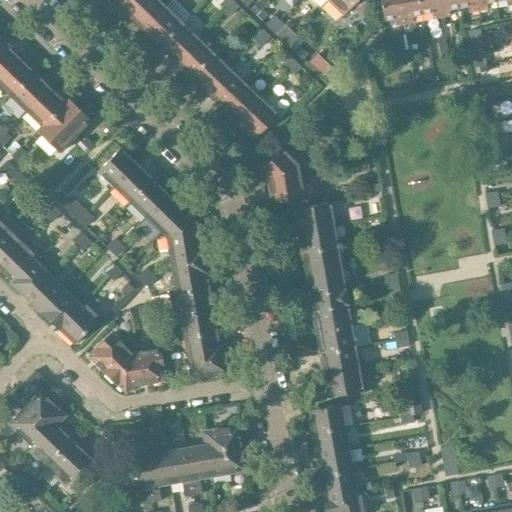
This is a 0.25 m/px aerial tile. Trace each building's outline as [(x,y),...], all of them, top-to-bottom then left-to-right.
[(141,0),(110,0),(108,2),(124,18),(126,16),(141,0)] [(157,0),(141,0),(126,16),(124,18),(125,19),(127,16),(142,31),(165,7),(157,0)] [(224,0),(219,6),(224,11),(233,2),(230,0),(224,0)] [(327,0),(328,0),(343,15),(357,0),(327,0)] [(366,0),(362,0),(355,8),(364,17),(374,7),(366,0)] [(395,25),(403,24),(398,0),(379,0),(383,21),(394,19),(395,25)] [(418,0),(398,0),(403,24),(413,22),(412,16),(421,14),(418,0)] [(437,0),(418,0),(421,14),(431,13),(432,19),(441,17),(437,0)] [(457,0),(437,0),(441,17),(450,15),(449,10),(459,8),(457,0)] [(476,0),(457,0),(459,8),(468,6),(470,12),(478,10),(476,0)] [(496,0),(476,0),(478,10),(487,9),(486,3),(496,1),(496,0)] [(233,2),(224,11),(229,16),(238,7),(233,2)] [(257,2),(250,9),(257,15),(264,7),(257,2)] [(165,7),(142,31),(158,47),(181,23),(165,7)] [(265,25),(270,30),(279,21),(274,16),(265,25)] [(279,21),(270,30),(276,35),(284,26),(279,21)] [(181,23),(158,47),(174,62),(197,38),(181,23)] [(453,36),(451,24),(443,25),(445,37),(453,36)] [(250,36),(255,41),(264,32),(259,27),(250,36)] [(479,29),(467,31),(468,40),(480,37),(479,29)] [(264,32),(255,41),(261,46),(269,37),(264,32)] [(405,34),(407,46),(417,44),(415,32),(405,34)] [(294,35),(285,44),(293,52),(298,46),(301,43),(294,35)] [(197,38),(174,62),(190,78),(213,54),(197,38)] [(445,38),(438,39),(440,55),(448,54),(445,38)] [(0,75),(18,58),(1,42),(0,42),(0,75)] [(293,52),(302,60),(307,55),(298,46),(293,52)] [(213,54),(190,78),(206,93),(229,69),(213,54)] [(18,58),(0,75),(0,86),(10,97),(33,73),(18,58)] [(282,67),(287,72),(296,63),(291,58),(282,67)] [(472,61),(473,68),(485,66),(484,59),(472,61)] [(296,63),(287,72),(293,77),(301,68),(296,63)] [(229,69),(206,93),(221,107),(219,110),(220,111),(245,85),(229,69)] [(33,73),(10,97),(26,113),(49,89),(33,73)] [(509,75),(499,76),(500,83),(510,81),(509,75)] [(261,100),(245,85),(220,111),(236,126),(261,100)] [(466,90),(468,97),(480,95),(478,88),(466,90)] [(41,127),(53,115),(64,103),(49,89),(26,113),(41,127)] [(90,120),(89,119),(88,115),(83,109),(79,109),(68,99),(64,103),(53,115),(75,136),(90,120)] [(277,116),(261,100),(236,126),(250,140),(251,141),(276,116),(277,116)] [(53,115),(41,127),(36,132),(58,153),(75,136),(53,115)] [(471,119),(473,127),(485,124),(483,117),(471,119)] [(485,124),(473,127),(474,134),(486,132),(485,124)] [(6,133),(0,139),(0,144),(2,147),(11,138),(6,133)] [(89,152),(95,146),(86,138),(81,143),(89,152)] [(12,156),(17,161),(25,153),(20,147),(12,156)] [(98,172),(113,187),(135,164),(120,149),(98,172)] [(281,150),(271,160),(267,156),(254,168),(266,181),(299,175),(297,165),(281,149),(281,150)] [(68,155),(57,166),(65,173),(75,162),(68,155)] [(478,157),(479,164),(491,162),(490,155),(478,157)] [(354,159),(355,166),(367,165),(366,157),(354,159)] [(491,162),(479,164),(480,171),(492,169),(491,162)] [(152,181),(135,164),(113,187),(130,203),(152,181)] [(367,165),(355,166),(356,174),(368,172),(367,165)] [(11,183),(17,188),(25,180),(20,174),(11,183)] [(299,175),(266,181),(271,204),(271,203),(302,198),(303,198),(299,175)] [(25,180),(17,188),(22,193),(30,184),(25,180)] [(168,196),(152,181),(130,203),(145,218),(168,196)] [(368,186),(369,193),(381,191),(380,184),(368,186)] [(484,194),(485,201),(497,199),(496,192),(484,194)] [(184,212),(168,196),(145,218),(162,234),(184,212)] [(64,207),(79,221),(87,213),(72,198),(64,207)] [(497,199),(485,201),(487,209),(499,206),(497,199)] [(293,209),(297,231),(333,225),(329,202),(329,203),(293,209)] [(41,212),(47,218),(55,209),(50,203),(41,212)] [(55,209),(47,218),(52,222),(60,213),(55,209)] [(194,213),(187,214),(184,212),(162,234),(166,238),(168,251),(199,246),(194,213)] [(87,213),(79,221),(85,227),(93,218),(87,213)] [(333,225),(297,231),(297,232),(301,252),(301,253),(337,247),(333,225)] [(8,226),(0,234),(0,264),(23,242),(8,226)] [(491,231),(492,239),(504,237),(503,229),(491,231)] [(376,233),(377,240),(389,237),(388,230),(376,233)] [(71,241),(77,246),(85,238),(80,233),(71,241)] [(389,237),(377,240),(379,247),(391,245),(389,237)] [(504,237),(492,239),(493,246),(505,244),(504,237)] [(85,238),(77,246),(82,252),(90,243),(85,238)] [(106,248),(111,253),(120,244),(115,239),(106,248)] [(0,264),(0,271),(11,282),(11,283),(12,282),(34,260),(38,256),(23,242),(0,264)] [(120,244),(111,253),(117,258),(125,249),(120,244)] [(199,246),(168,251),(172,273),(209,267),(205,245),(199,246)] [(337,247),(301,253),(301,254),(305,274),(305,275),(341,269),(337,247)] [(11,283),(11,282),(10,283),(25,298),(49,275),(34,260),(12,282),(11,283)] [(103,272),(108,277),(117,269),(111,263),(103,272)] [(209,267),(172,273),(176,294),(210,288),(208,277),(210,276),(209,267)] [(117,269),(108,277),(113,282),(122,273),(117,269)] [(137,278),(142,283),(151,274),(145,269),(137,278)] [(341,269),(305,275),(308,297),(309,297),(345,291),(341,269)] [(151,274),(142,283),(147,288),(156,279),(151,274)] [(384,276),(385,283),(397,281),(396,274),(384,276)] [(49,275),(25,298),(41,313),(64,290),(49,275)] [(397,281),(385,283),(387,291),(399,288),(397,281)] [(511,282),(500,285),(502,292),(511,290),(511,282)] [(127,283),(121,289),(128,296),(134,290),(127,283)] [(210,288),(176,294),(179,316),(213,310),(210,288)] [(64,290),(41,313),(57,329),(80,305),(64,290)] [(511,290),(502,292),(503,299),(511,297),(511,290)] [(347,303),(345,291),(309,297),(308,297),(306,300),(308,308),(311,309),(347,303)] [(80,305),(57,329),(73,344),(75,343),(78,343),(83,338),(82,334),(100,316),(84,301),(80,305)] [(347,303),(311,309),(311,311),(315,332),(351,325),(347,303)] [(146,306),(138,307),(140,319),(147,318),(146,306)] [(213,310),(179,316),(183,338),(217,332),(213,310)] [(351,325),(315,332),(318,354),(355,348),(351,325)] [(17,337),(8,329),(3,334),(12,343),(17,337)] [(217,332),(183,338),(187,358),(224,352),(222,342),(219,343),(217,332)] [(394,334),(395,341),(407,339),(406,332),(394,334)] [(88,357),(105,374),(127,350),(110,334),(88,357)] [(407,339),(395,341),(396,348),(408,346),(407,339)] [(355,348),(318,354),(322,375),(359,370),(355,348)] [(159,349),(138,353),(143,384),(164,381),(159,349)] [(127,350),(105,374),(125,393),(131,386),(143,384),(138,353),(131,354),(127,350)] [(224,352),(187,358),(191,380),(227,373),(224,352)] [(166,355),(167,362),(179,360),(177,353),(166,355)] [(179,360),(167,362),(168,369),(180,367),(179,360)] [(359,370),(322,375),(326,397),(362,392),(359,370)] [(40,376),(35,371),(26,380),(32,385),(40,376)] [(405,387),(406,394),(418,392),(417,385),(405,387)] [(39,392),(24,407),(49,432),(55,425),(64,416),(39,392)] [(406,395),(408,409),(398,411),(400,418),(412,416),(421,414),(418,393),(406,395)] [(307,411),(311,433),(344,428),(340,405),(339,405),(308,411),(308,410),(307,411)] [(9,425),(15,430),(32,447),(33,448),(49,432),(24,407),(8,424),(9,425)] [(412,416),(400,418),(401,425),(413,424),(412,416)] [(6,439),(15,430),(9,425),(1,434),(6,439)] [(70,440),(55,425),(49,432),(33,448),(32,447),(28,452),(44,467),(70,440)] [(202,432),(205,446),(206,455),(241,449),(237,426),(202,432)] [(344,428),(311,433),(315,456),(348,450),(344,428)] [(85,454),(70,440),(44,467),(58,481),(85,454)] [(452,445),(440,448),(444,477),(457,474),(452,445)] [(205,446),(185,449),(192,496),(201,494),(199,479),(210,477),(206,455),(205,446)] [(185,449),(164,453),(169,484),(181,482),(184,497),(192,496),(185,449)] [(241,449),(206,455),(210,477),(245,471),(241,449)] [(348,450),(315,456),(319,479),(352,473),(348,450)] [(425,451),(418,452),(406,454),(407,461),(424,458),(426,458),(425,451)] [(164,453),(143,456),(151,503),(160,501),(158,486),(169,484),(164,453)] [(100,469),(85,454),(58,481),(65,487),(69,483),(78,492),(100,469)] [(143,504),(151,503),(143,456),(122,460),(128,491),(140,489),(143,504)] [(426,465),(424,458),(407,461),(408,468),(426,465)] [(352,473),(319,479),(323,502),(360,495),(359,491),(355,492),(352,473)] [(501,474),(494,475),(496,487),(503,486),(501,474)] [(489,489),(496,487),(494,475),(487,477),(489,489)] [(464,481),(457,482),(459,494),(466,493),(464,481)] [(13,491),(18,496),(26,487),(21,482),(13,491)] [(451,495),(459,494),(457,482),(449,483),(451,495)] [(386,499),(393,498),(391,486),(384,487),(386,499)] [(26,487),(18,496),(23,501),(32,492),(26,487)] [(91,487),(83,496),(88,501),(97,493),(91,487)] [(426,487),(419,488),(421,501),(428,499),(426,487)] [(414,502),(421,501),(419,488),(412,490),(414,502)] [(363,511),(360,495),(323,502),(324,511),(363,511)] [(250,496),(243,497),(245,509),(253,508),(250,496)] [(82,497),(74,506),(79,511),(87,502),(82,497)] [(238,511),(245,509),(243,497),(236,499),(238,511)]
